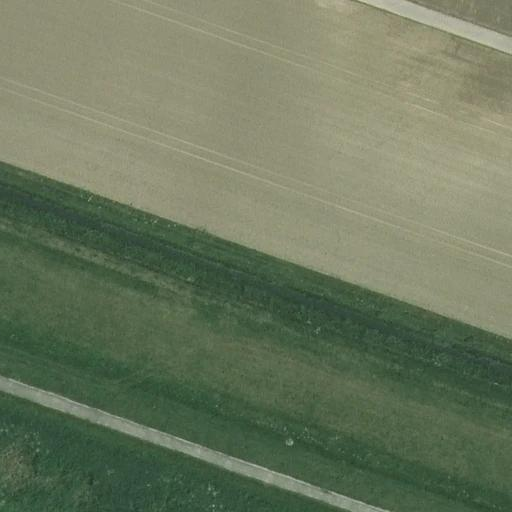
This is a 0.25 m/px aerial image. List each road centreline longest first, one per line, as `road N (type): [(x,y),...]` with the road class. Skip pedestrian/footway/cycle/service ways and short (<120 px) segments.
road 1 (track): [(0,164),(511,343)]
road 2 (track): [(511,400),(0,223)]
road 3 (track): [(511,448),(0,273)]
road 4 (track): [(472,511),(0,346)]
road 5 (track): [(0,402),(313,511)]
